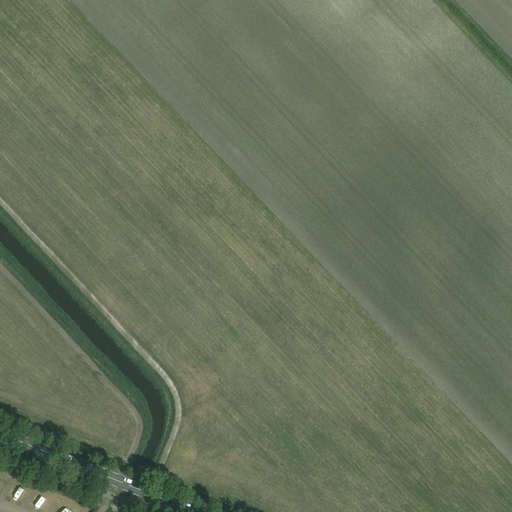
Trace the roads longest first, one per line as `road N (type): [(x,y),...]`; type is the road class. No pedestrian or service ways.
road 1 (primary): [(0,431),(197,511)]
road 2 (unclassified): [(151,511),(0,453)]
